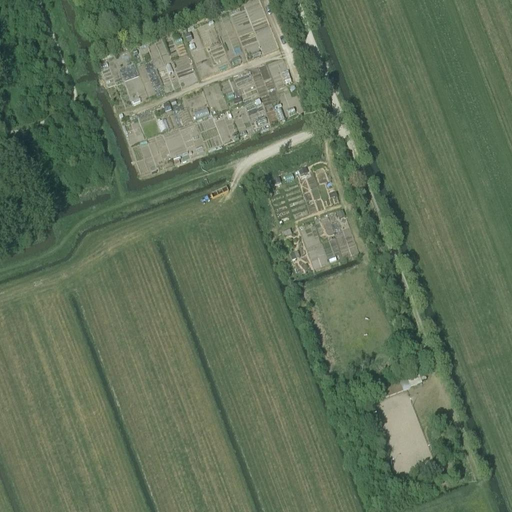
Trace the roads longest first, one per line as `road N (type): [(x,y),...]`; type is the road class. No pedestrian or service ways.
road 1 (track): [(311,44),(151,104)]
road 2 (residential): [(294,0),(338,120)]
road 3 (track): [(338,120),(250,157),(233,184)]
